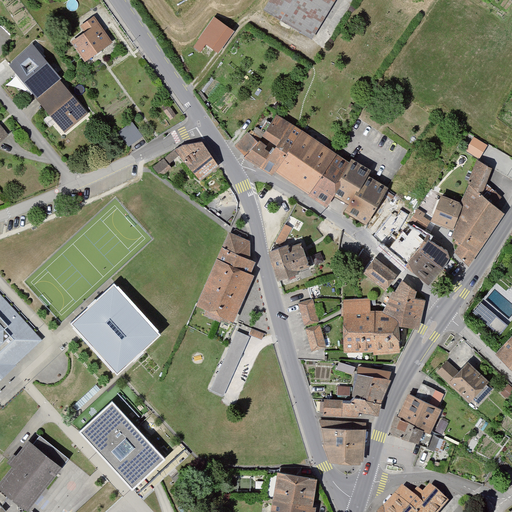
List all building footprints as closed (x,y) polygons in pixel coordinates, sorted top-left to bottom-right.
[(269,0),(263,10),(310,39),(333,0),(269,0)] [(102,17),(75,37),(91,57),(118,37),(102,17)] [(226,27),(213,19),(193,48),(200,52),(205,44),(217,52),(231,31),(226,27)] [(33,39),(7,59),(34,94),(56,76),(60,73),(33,39)] [(56,76),(34,94),(65,133),(88,114),(56,76)] [(246,154),(245,156),(262,165),(291,121),(276,112),(258,139),(246,154)] [(120,131),(130,145),(144,135),(134,121),(120,131)] [(302,128),(291,121),(262,165),(273,173),(275,168),(302,128)] [(0,125),(0,146),(11,137),(0,125)] [(336,151),(302,128),(275,168),(309,192),(336,151)] [(235,146),(246,154),(258,139),(248,131),(235,146)] [(487,146),(475,138),(467,150),(480,158),(487,146)] [(180,148),(174,153),(197,184),(218,168),(200,144),(180,148)] [(336,151),(309,192),(326,205),(334,193),(352,161),(336,151)] [(352,161),(334,193),(348,202),(356,189),(358,190),(368,173),(371,168),(354,157),(352,161)] [(464,193),(474,200),(489,170),(474,163),(464,193)] [(356,189),(348,202),(344,209),(367,222),(389,185),(368,173),(358,190),(356,189)] [(464,193),(458,206),(448,232),(446,240),(458,249),(451,260),(464,268),(499,216),(474,200),(464,193)] [(448,232),(458,206),(438,198),(428,224),(448,232)] [(426,238),(388,214),(372,240),(409,264),(410,262),(424,239),(426,238)] [(292,227),(285,223),(276,240),(283,244),(292,227)] [(246,243),(226,235),(194,309),(231,325),(250,280),(245,278),(251,264),(246,262),(246,243)] [(410,262),(409,264),(437,280),(452,255),(424,239),(410,262)] [(283,244),(270,249),(278,279),(297,271),(298,268),(290,248),(287,242),(283,244)] [(302,243),(290,248),(298,268),(311,264),(302,243)] [(384,291),(393,279),(371,263),(362,275),(384,291)] [(73,322),(121,373),(165,332),(117,281),(73,322)] [(414,291),(399,282),(390,297),(411,300),(414,291)] [(0,296),(0,381),(42,342),(0,296)] [(390,297),(381,314),(397,329),(418,331),(423,301),(411,300),(390,297)] [(310,300),(297,303),(302,326),(316,322),(310,300)] [(366,303),(342,303),(342,354),(397,355),(397,329),(381,314),(366,314),(366,303)] [(507,326),(481,303),(473,312),(500,335),(507,326)] [(317,326),(304,330),(309,352),(323,349),(317,326)] [(250,329),(247,336),(260,340),(262,333),(250,329)] [(221,398),(248,339),(235,334),(209,392),(221,398)] [(511,336),(495,355),(511,371),(511,336)] [(488,382),(468,364),(459,373),(447,362),(438,372),(470,402),(488,382)] [(349,402),(321,399),(320,416),(357,418),(358,415),(375,419),(389,382),(384,381),(389,374),(355,368),(354,375),(351,375),(349,402)] [(445,396),(420,386),(411,408),(403,405),(388,440),(421,453),(445,396)] [(78,433),(131,490),(163,460),(110,403),(78,433)] [(364,423),(318,420),(322,444),(329,459),(359,463),(365,431),(364,423)] [(0,485),(32,509),(71,456),(37,431),(13,463),(14,464),(0,483),(0,485)] [(312,511),(318,478),(274,471),(267,511),(312,511)] [(400,488),(379,511),(441,511),(449,503),(425,483),(412,498),(400,488)]
